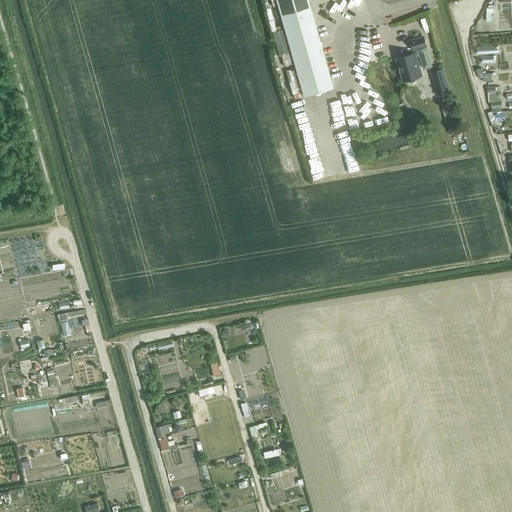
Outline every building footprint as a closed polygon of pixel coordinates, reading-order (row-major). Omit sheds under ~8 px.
[(276,9),(278,18),(282,17),(285,27),(285,28),(272,32),(277,49),(279,55),(291,51),(303,93),(332,85),(319,39),(308,0),(277,0),(280,8),(276,9)] [(511,3),(501,4),(502,15),(511,15),(511,19),(511,3)] [(412,40),(415,49),(419,48),(423,47),(428,45),(426,36),(412,40)] [(496,57),(496,47),(485,47),(485,57),(496,57)] [(399,58),(406,81),(424,75),(417,53),(399,58)] [(511,53),(501,54),(501,63),(511,62),(511,53)] [(439,88),(450,87),(447,66),(437,68),(439,88)] [(378,93),(383,92),(382,88),(371,91),(373,101),(379,99),(378,93)] [(308,101),(299,103),(301,114),(311,112),(308,101)] [(451,105),(444,108),(446,116),(453,114),(451,105)] [(324,164),(313,114),(303,116),(307,131),(306,132),(313,167),(324,164)] [(453,116),(445,118),(450,134),(458,132),(453,116)] [(0,266),(0,270),(2,276),(9,274),(6,265),(0,266)] [(28,315),(45,311),(44,306),(27,310),(28,315)] [(28,319),(22,320),(25,332),(31,331),(28,319)] [(72,340),(71,346),(82,349),(83,342),(72,340)] [(218,366),(211,368),(213,375),(220,373),(218,366)] [(54,369),(47,370),(49,380),(56,379),(54,369)] [(25,382),(24,374),(15,375),(16,383),(25,382)] [(167,424),(156,427),(158,438),(166,436),(165,433),(169,432),(167,424)] [(258,425),(249,427),(252,437),(258,435),(257,429),(259,428),(258,425)] [(68,433),(70,441),(90,436),(89,429),(68,433)] [(273,449),(264,451),(265,457),(274,455),(273,449)] [(29,461),(21,463),(23,469),(30,468),(29,461)]
